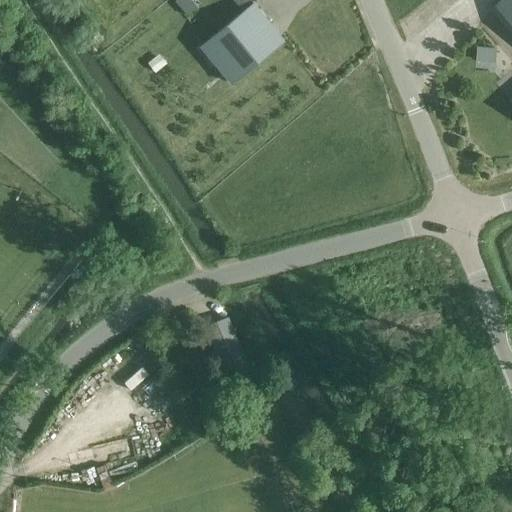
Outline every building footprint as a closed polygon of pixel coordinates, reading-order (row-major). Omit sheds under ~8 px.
[(233,0),(241,10),(198,45),(231,84),(285,40),(253,0),(233,0)] [(511,0),(497,0),(493,4),(511,26),(511,0)] [(473,46),(472,60),(492,61),(493,47),(473,46)] [(226,314),(205,322),(225,370),(245,361),(226,314)] [(235,374),(240,386),(256,379),(251,368),(235,374)]
